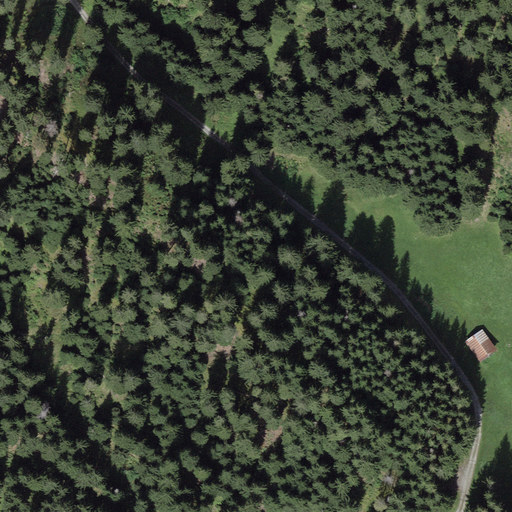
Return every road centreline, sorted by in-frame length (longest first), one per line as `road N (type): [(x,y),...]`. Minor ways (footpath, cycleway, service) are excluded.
road 1 (track): [(71,0),(111,48),(276,190),(342,235),(465,375),(476,409),(462,511)]
road 2 (track): [(0,468),(80,488),(129,511)]
